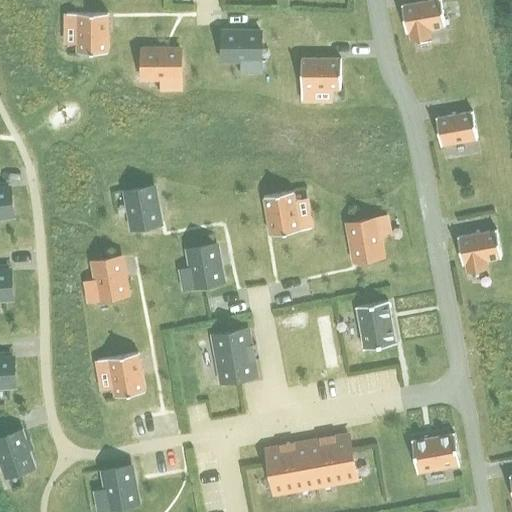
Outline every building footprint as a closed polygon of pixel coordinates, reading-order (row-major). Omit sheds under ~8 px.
[(446,23),(441,0),(417,0),(402,3),(407,30),(410,29),(411,36),(431,32),(430,26),(446,23)] [(109,51),(109,11),(68,11),(68,20),(78,20),(78,51),(109,51)] [(264,57),(264,30),(224,30),(224,57),(264,57)] [(184,75),(184,48),(144,48),(144,75),(184,75)] [(342,89),(342,59),(302,59),(302,98),(311,98),(311,89),(342,89)] [(478,136),(473,109),(436,116),(441,143),(478,136)] [(160,221),(154,184),(127,189),(133,225),(160,221)] [(10,186),(0,187),(0,215),(13,213),(10,186)] [(300,222),(295,191),(265,197),(272,236),(312,229),(311,220),(300,222)] [(382,253),(376,216),(349,221),(356,258),(382,253)] [(502,257),(497,230),(458,237),(463,264),(467,264),(468,270),(488,266),(487,260),(502,257)] [(223,279),(216,240),(189,245),(196,284),(223,279)] [(128,291),(121,255),(94,260),(101,296),(128,291)] [(10,269),(0,269),(0,296),(12,296),(10,269)] [(396,341),(388,298),(357,304),(365,347),(396,341)] [(257,373),(248,327),(214,333),(222,379),(257,373)] [(143,390),(136,351),(96,358),(97,367),(108,365),(113,395),(143,390)] [(13,356),(0,357),(0,384),(15,383),(13,356)] [(21,430),(0,436),(0,452),(7,473),(33,464),(21,430)] [(461,462),(455,431),(412,439),(418,469),(461,462)] [(356,478),(348,434),(327,438),(335,481),(356,478)] [(335,481),(327,438),(307,441),(315,485),(335,481)] [(315,485),(307,441),(287,445),(295,489),(315,485)] [(295,489),(287,445),(267,449),(275,492),(295,489)] [(138,500),(131,464),(104,469),(111,505),(138,500)]
